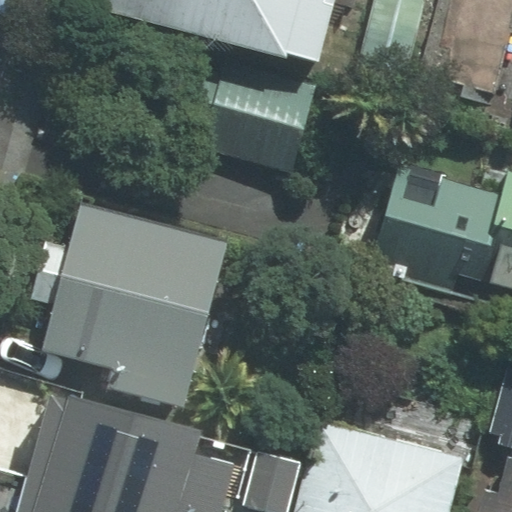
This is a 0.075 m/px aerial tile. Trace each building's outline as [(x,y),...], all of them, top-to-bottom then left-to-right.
[(86,0),(79,27),(273,76),(292,0),(86,0)] [(424,0),(378,0),(362,66),(406,77),(424,0)] [(315,91),(210,63),(188,148),(293,176),(315,91)] [(511,63),(501,107),(511,109),(511,63)] [(511,194),(481,187),(457,281),(511,295),(511,194)] [(29,230),(0,341),(0,345),(158,386),(187,270),(29,230)] [(511,441),(511,357),(506,356),(483,433),(511,441)] [(16,406),(0,470),(0,511),(157,511),(175,447),(16,406)] [(287,409),(260,511),(389,511),(408,440),(287,409)] [(491,511),(451,503),(449,511),(491,511)]
